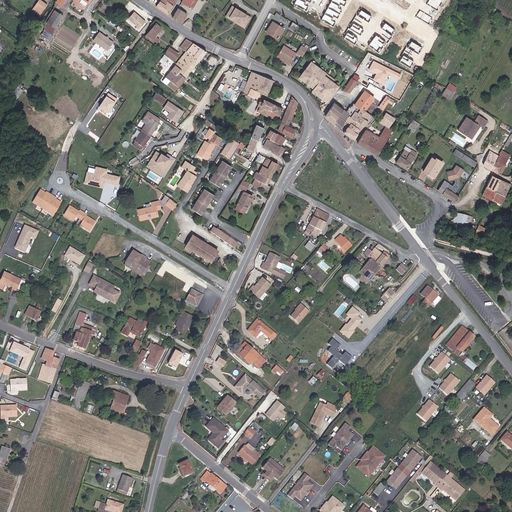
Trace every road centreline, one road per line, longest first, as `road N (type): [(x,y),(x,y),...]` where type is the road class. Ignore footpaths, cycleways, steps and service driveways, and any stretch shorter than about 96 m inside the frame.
road 1 (unclassified): [(344,154),(511,367)]
road 2 (unclassified): [(188,386),(118,370),(0,323)]
road 3 (unclassified): [(63,188),(232,290)]
road 4 (secondary): [(313,124),(232,290)]
road 5 (unclassified): [(423,233),(439,206),(430,192),(361,153),(344,154)]
road 6 (residential): [(169,431),(270,511)]
